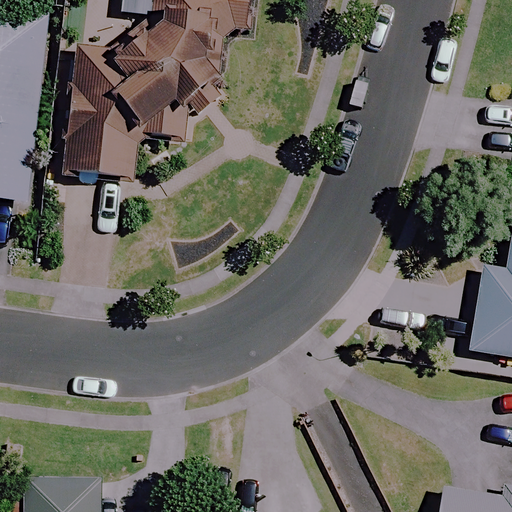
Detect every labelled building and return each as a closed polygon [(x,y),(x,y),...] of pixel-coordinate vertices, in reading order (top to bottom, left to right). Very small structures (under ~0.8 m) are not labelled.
[(64,47),(63,48),(51,179),(127,186),(131,135),(215,86),(219,28),(247,30),(246,0),(149,0),(150,27),(117,49),(64,47)] [(39,20),(0,15),(0,203),(20,206),(39,20)] [(511,216),(511,217),(502,276),(475,272),(463,359),(511,366),(511,216)] [(93,511),(95,490),(20,487),(19,511),(93,511)] [(511,511),(511,488),(501,487),(499,502),(434,493),(431,511),(511,511)]
